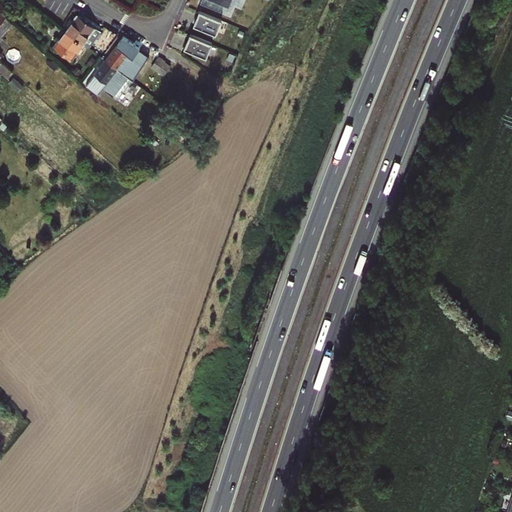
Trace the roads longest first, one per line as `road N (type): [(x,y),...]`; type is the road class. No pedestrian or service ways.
road 1 (motorway): [(270,511),(374,204),(456,0)]
road 2 (motorway): [(404,0),(308,245),(220,511)]
